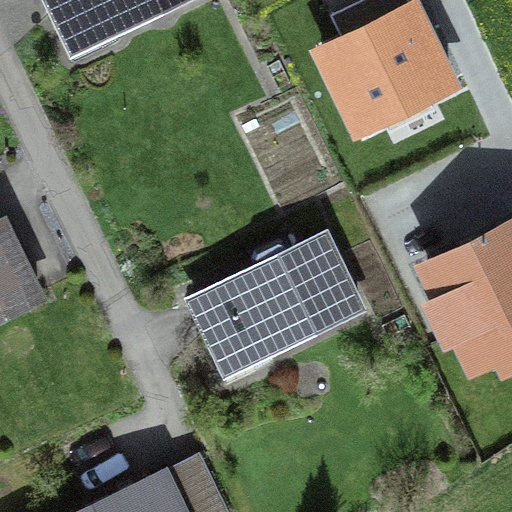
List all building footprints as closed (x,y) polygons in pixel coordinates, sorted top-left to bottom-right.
[(173,0),(49,0),(73,48),(173,0)] [(359,125),(449,81),(412,4),(322,47),(359,125)] [(2,220),(0,221),(0,311),(38,293),(2,220)] [(511,340),(511,221),(426,263),(443,298),(434,302),(447,329),(456,325),(473,359),(511,340)] [(323,232),(291,248),(284,232),(248,249),(256,265),(192,295),(227,368),(358,305),(323,232)] [(226,511),(198,454),(172,466),(193,511),(226,511)] [(182,511),(162,471),(75,511),(182,511)]
